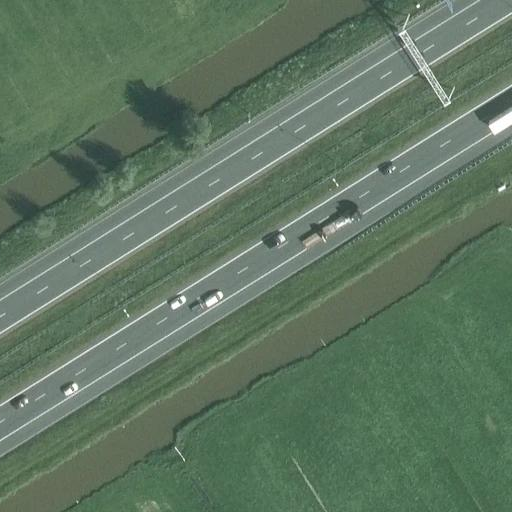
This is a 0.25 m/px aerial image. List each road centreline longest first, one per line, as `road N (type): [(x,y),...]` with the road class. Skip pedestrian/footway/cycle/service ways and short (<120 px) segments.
road 1 (motorway): [(0,433),(511,113)]
road 2 (motorway): [(506,0),(0,316)]
